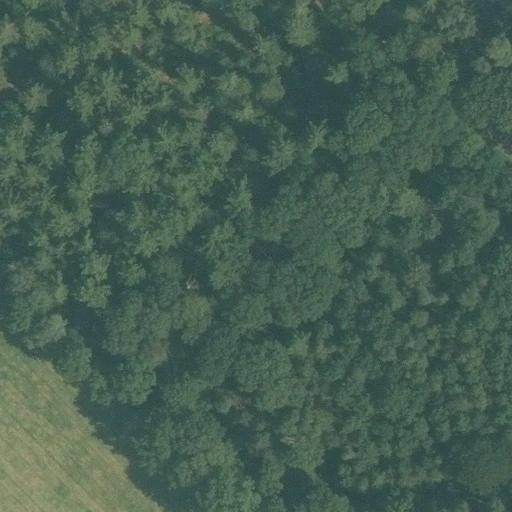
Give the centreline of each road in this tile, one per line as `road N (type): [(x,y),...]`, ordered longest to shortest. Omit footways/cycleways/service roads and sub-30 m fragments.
road 1 (tertiary): [(511,148),(322,0)]
road 2 (tertiary): [(0,105),(77,0)]
